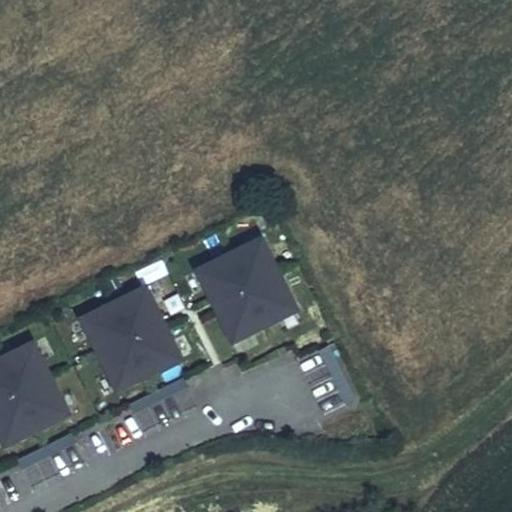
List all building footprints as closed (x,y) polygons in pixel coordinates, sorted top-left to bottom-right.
[(197,270),(232,341),(296,309),(261,239),(197,270)] [(82,319),(117,390),(180,358),(145,287),(82,319)] [(33,343),(0,359),(0,436),(4,445),(68,414),(33,343)] [(319,350),(346,405),(355,400),(328,345),(319,350)] [(324,416),(346,405),(319,350),(297,361),(324,416)] [(129,404),(134,414),(189,387),(184,377),(129,404)] [(145,436),(200,409),(189,387),(134,414),(145,436)] [(17,460),(22,470),(76,443),(72,433),(17,460)] [(22,470),(33,492),(87,465),(76,443),(22,470)]
